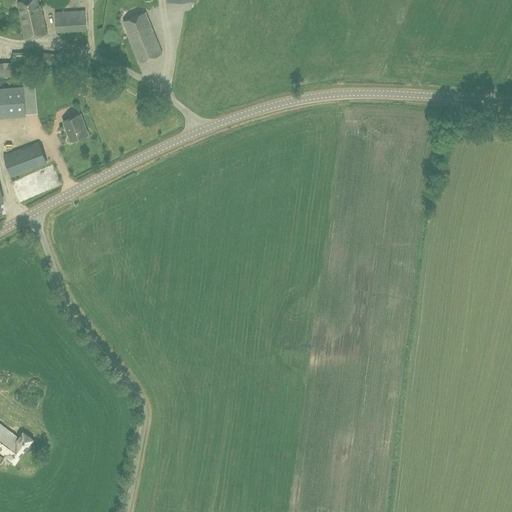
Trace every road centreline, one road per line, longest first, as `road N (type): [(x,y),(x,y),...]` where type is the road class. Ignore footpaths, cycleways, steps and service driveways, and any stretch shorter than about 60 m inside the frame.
road 1 (unclassified): [(33,213),(183,138),(293,100),(370,93),(511,101)]
road 2 (unclassified): [(126,511),(142,403),(71,310),(33,213)]
